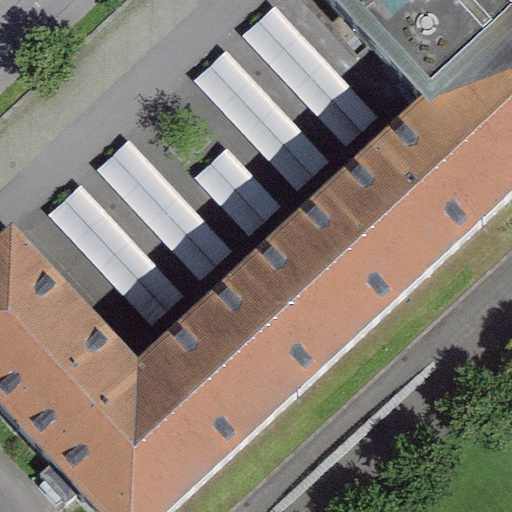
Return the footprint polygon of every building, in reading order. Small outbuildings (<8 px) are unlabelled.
[(11,243),(0,253),(0,410),(52,466),(39,477),(52,491),(66,506),(78,495),(93,511),(171,511),(511,198),(511,0),(325,0),(405,86),(428,111),(137,379),(11,243)] [(320,121),(350,97),(286,15),(256,38),(320,121)] [(197,82),(306,184),(333,155),(223,54),(197,82)] [(144,218),(176,189),(132,140),(100,170),(144,218)] [(233,149),(205,173),(254,229),(281,206),(233,149)] [(84,186),(54,213),(85,247),(114,220),(84,186)]
